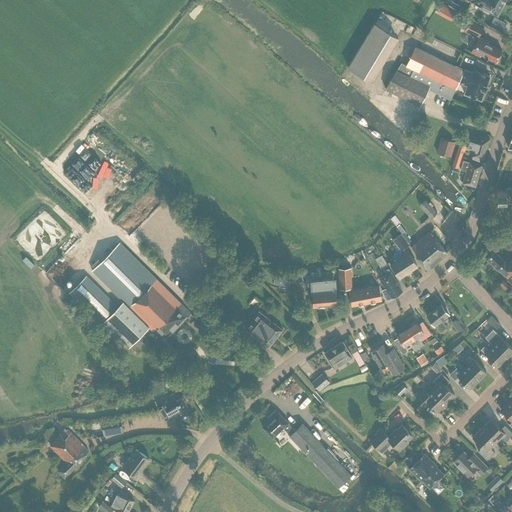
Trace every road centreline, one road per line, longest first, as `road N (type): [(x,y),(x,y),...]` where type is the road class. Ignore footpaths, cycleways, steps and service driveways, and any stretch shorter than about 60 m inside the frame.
road 1 (tertiary): [(166,511),(209,443),(289,364),(402,303),(448,268)]
road 2 (tertiary): [(448,268),(474,222),(511,97)]
road 3 (residential): [(399,404),(439,440),(511,373)]
